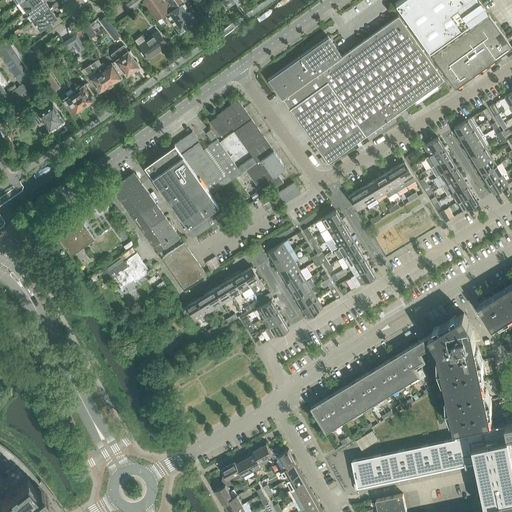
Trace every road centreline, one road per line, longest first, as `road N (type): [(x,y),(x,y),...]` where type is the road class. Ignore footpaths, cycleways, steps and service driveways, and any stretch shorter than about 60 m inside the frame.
road 1 (residential): [(287,387),(267,352),(511,204)]
road 2 (residential): [(238,69),(32,217),(0,263)]
road 3 (residential): [(330,181),(511,66)]
road 4 (tertiary): [(96,428),(18,281),(0,263)]
road 5 (residential): [(330,181),(317,183),(238,69)]
road 6 (residential): [(148,476),(276,408)]
road 7 (residential): [(330,503),(471,475)]
